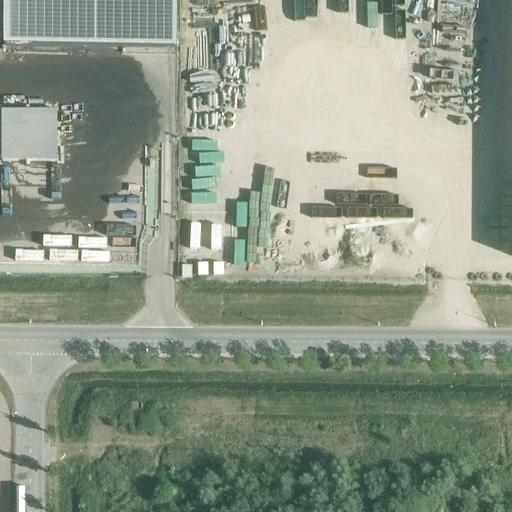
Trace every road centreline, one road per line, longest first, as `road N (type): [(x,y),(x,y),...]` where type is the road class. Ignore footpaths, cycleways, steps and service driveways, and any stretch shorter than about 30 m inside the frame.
road 1 (unclassified): [(32,342),(511,346)]
road 2 (unclassified): [(32,342),(30,511)]
